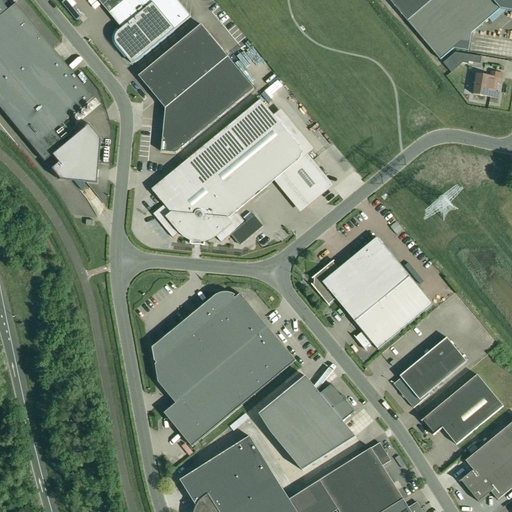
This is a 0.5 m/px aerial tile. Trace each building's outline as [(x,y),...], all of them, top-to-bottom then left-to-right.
[(62,122),(92,97),(21,11),(20,12),(17,15),(5,0),(0,0),(0,108),(44,161),(51,155),(58,163),(50,169),(59,180),(98,183),(102,139),(89,124),(64,145),(58,137),(68,129),(62,122)] [(124,0),(110,0),(103,6),(122,29),(119,31),(117,33),(116,36),(115,41),(116,44),(117,46),(131,63),(131,62),(135,63),(191,17),(177,0),(125,0),(125,1),(124,0)] [(511,0),(389,0),(441,60),(454,49),(469,51),(472,33),(500,9),(511,10),(511,0)] [(202,25),(139,76),(166,109),(175,102),(183,112),(164,127),(162,152),(176,153),(254,89),(202,25)] [(482,57),(456,53),(443,63),(452,73),(463,63),(468,64),(469,62),(481,64),(482,57)] [(477,74),(473,95),(499,99),(500,93),(496,92),(498,83),(501,84),(503,73),(491,72),(491,76),(477,74)] [(332,186),(300,147),(261,100),(152,190),(165,205),(154,214),(174,238),(180,233),(184,238),(191,241),(198,243),(205,242),(212,240),(217,237),(222,243),(233,234),(242,245),(264,226),(255,215),(246,223),(237,212),(282,174),(308,205),(332,186)] [(51,159),(46,164),(49,168),(55,163),(51,159)] [(403,230),(396,222),(390,227),(397,235),(403,230)] [(433,305),(410,277),(378,237),(339,269),(333,262),(314,277),(315,278),(314,286),(313,286),(328,305),(336,298),(363,332),(356,338),(365,349),(373,343),(378,350),(433,305)] [(236,296),(236,295),(235,295),(233,294),(232,294),(231,293),(230,293),(228,293),(227,293),(225,293),(224,293),(223,293),(221,293),(220,294),(218,295),(217,295),(216,296),(215,296),(215,297),(190,317),(190,319),(188,321),(187,320),(181,324),(153,348),(155,361),(157,363),(155,364),(158,382),(176,404),(164,414),(192,447),(296,361),(241,294),(235,299),(234,297),(236,296)] [(467,362),(447,338),(400,377),(402,378),(394,384),(414,408),(430,395),(429,394),(467,362)] [(504,407),(491,391),(478,375),(423,420),(435,435),(443,428),(457,445),(504,407)] [(284,448),(345,398),(343,395),(342,396),(332,384),(321,394),(306,377),(260,415),(271,433),(284,448)] [(345,398),(284,448),(303,471),(356,438),(343,422),(355,412),(345,400),(346,400),(345,398)] [(246,413),(230,426),(234,431),(250,418),(246,413)] [(470,492),(511,456),(511,423),(466,461),(474,471),(461,481),(470,492)] [(250,437),(181,481),(197,506),(196,507),(195,509),(195,510),(194,511),(193,511),(297,511),(290,500),(250,437)] [(384,511),(404,500),(383,466),(391,461),(380,443),(290,500),(297,511),(335,511),(338,510),(339,511),(384,511)] [(475,446),(469,451),(472,454),(478,449),(475,446)] [(511,456),(470,492),(479,502),(491,492),(498,501),(511,489),(511,456)] [(423,511),(417,502),(409,508),(404,500),(384,511),(423,511)]
